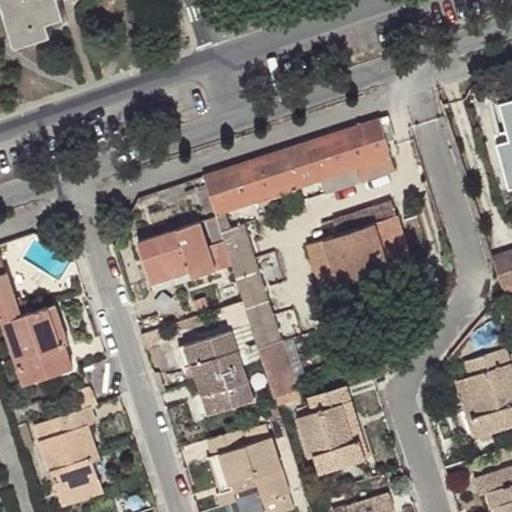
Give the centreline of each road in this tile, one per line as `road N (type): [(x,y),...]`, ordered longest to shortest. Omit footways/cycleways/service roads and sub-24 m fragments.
road 1 (residential): [(409,63),(480,292),(398,414),(431,511)]
road 2 (residential): [(72,178),(181,511)]
road 3 (tertiary): [(218,63),(0,137)]
road 4 (tertiary): [(404,0),(218,63)]
road 5 (tertiary): [(238,125),(409,63)]
road 6 (tertiary): [(72,178),(238,125)]
